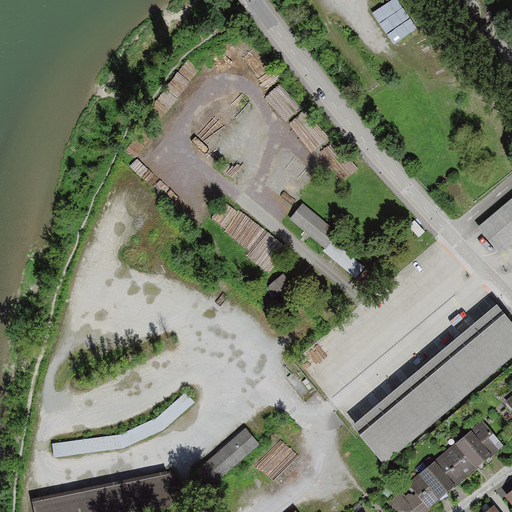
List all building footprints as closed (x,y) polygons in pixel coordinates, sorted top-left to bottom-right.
[(375,15),(394,45),(402,40),(397,32),(405,27),(390,5),(375,15)] [(511,197),(479,224),(501,250),(511,241),(511,197)] [(511,327),(496,308),(352,430),(382,465),(511,355),(511,327)] [(164,433),(197,404),(187,394),(156,421),(118,437),(113,441),(122,451),(164,433)] [(486,421),(436,462),(456,487),(506,445),(486,421)] [(207,485),(254,445),(241,429),(193,469),(207,485)] [(435,463),(409,483),(430,510),(456,491),(435,463)] [(33,511),(125,511),(169,502),(163,472),(31,501),(33,511)]
